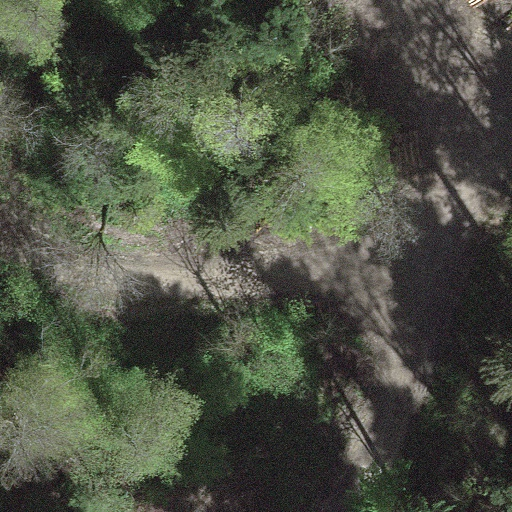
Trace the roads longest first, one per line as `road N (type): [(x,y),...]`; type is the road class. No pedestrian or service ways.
road 1 (track): [(0,229),(85,264),(158,272),(319,261),(430,230)]
road 2 (track): [(430,230),(412,313),(409,383),(374,479),(343,511)]
road 3 (track): [(430,230),(455,78)]
